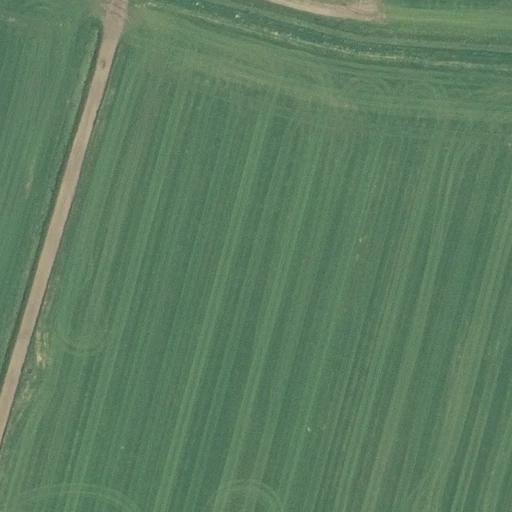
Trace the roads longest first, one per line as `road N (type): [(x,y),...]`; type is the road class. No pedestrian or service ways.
road 1 (track): [(0,440),(127,0)]
road 2 (track): [(375,11),(511,23)]
